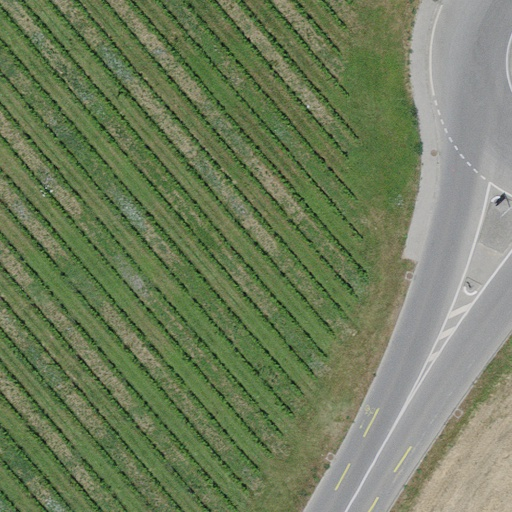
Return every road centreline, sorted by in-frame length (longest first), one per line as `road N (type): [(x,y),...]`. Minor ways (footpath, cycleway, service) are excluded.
road 1 (secondary): [(511,206),(347,511)]
road 2 (secondary): [(489,0),(468,54),(475,100),(511,149)]
